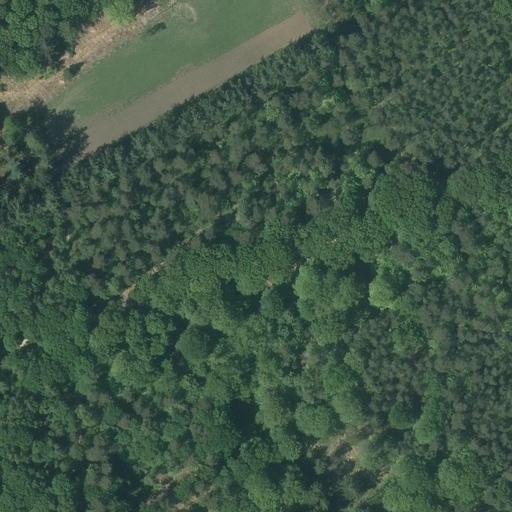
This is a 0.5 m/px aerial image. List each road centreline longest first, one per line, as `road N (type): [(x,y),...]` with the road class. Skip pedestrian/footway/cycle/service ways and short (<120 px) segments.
road 1 (track): [(511,179),(0,351)]
road 2 (track): [(88,511),(75,326),(42,141)]
